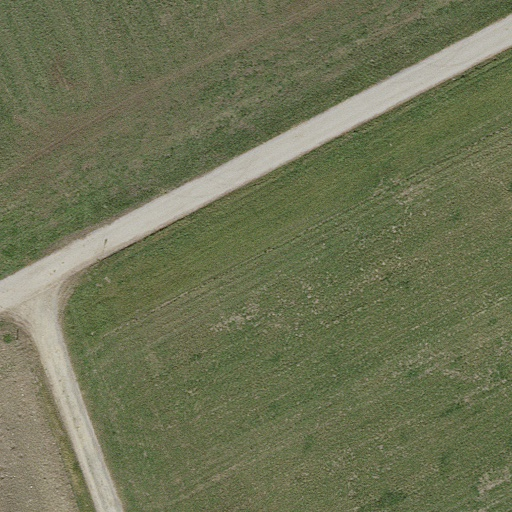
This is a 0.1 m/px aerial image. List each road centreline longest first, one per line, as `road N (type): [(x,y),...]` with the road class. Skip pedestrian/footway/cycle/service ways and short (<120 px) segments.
road 1 (track): [(511,33),(0,300)]
road 2 (track): [(32,284),(112,511)]
